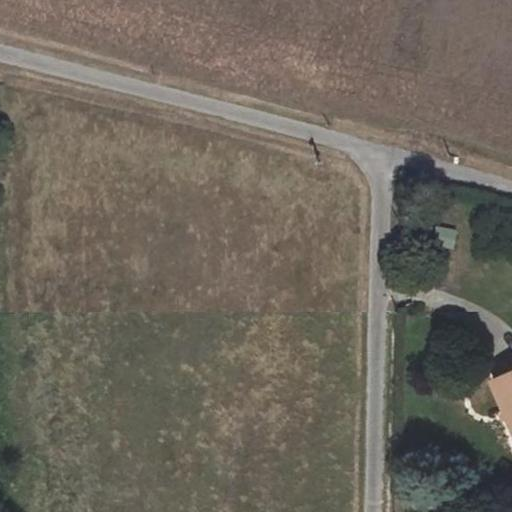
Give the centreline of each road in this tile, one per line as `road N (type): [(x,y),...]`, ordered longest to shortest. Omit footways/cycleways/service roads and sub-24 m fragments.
road 1 (unclassified): [(377,153),(0,49)]
road 2 (unclassified): [(371,511),(377,153)]
road 3 (unclassified): [(377,153),(511,187)]
